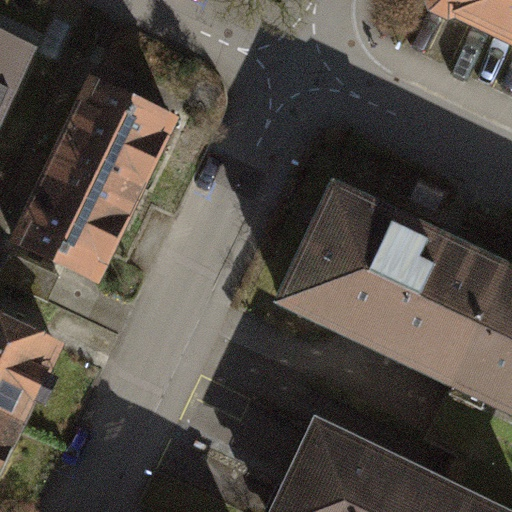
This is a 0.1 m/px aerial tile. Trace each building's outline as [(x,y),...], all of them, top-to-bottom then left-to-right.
[(511,0),(428,0),(432,11),(448,18),(460,15),(511,39),(511,0)] [(0,115),(30,52),(0,37),(0,115)] [(174,119),(94,81),(55,162),(135,200),(174,119)] [(135,200),(55,162),(16,243),(96,281),(135,200)] [(454,374),(503,272),(335,192),(286,296),(454,374)] [(62,277),(12,254),(0,278),(50,301),(62,277)] [(511,275),(503,272),(454,374),(451,381),(511,410),(511,275)] [(59,347),(0,318),(0,413),(21,424),(59,347)] [(21,424),(0,413),(0,479),(1,479),(15,451),(9,448),(21,424)] [(486,511),(318,433),(280,511),(486,511)]
